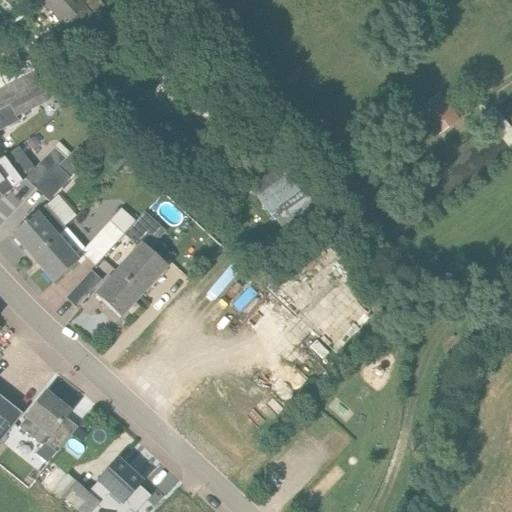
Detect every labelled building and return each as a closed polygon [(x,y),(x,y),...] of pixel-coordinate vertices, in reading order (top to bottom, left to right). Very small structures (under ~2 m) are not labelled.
[(98,0),(41,0),(73,35),(85,25),(92,33),(101,26),(93,17),(104,6),(98,0)] [(135,30),(146,46),(171,29),(160,12),(135,30)] [(151,57),(157,66),(174,53),(168,45),(151,57)] [(0,109),(10,104),(42,88),(29,62),(2,75),(0,72),(0,109)] [(10,104),(16,118),(49,102),(47,99),(43,90),(42,88),(10,104)] [(458,120),(439,93),(416,110),(436,137),(458,120)] [(0,131),(18,122),(16,118),(10,104),(0,109),(0,131)] [(89,146),(100,157),(109,147),(98,137),(89,146)] [(65,159),(63,157),(54,148),(34,169),(17,147),(3,158),(0,159),(0,199),(25,180),(34,189),(58,167),(65,159)] [(336,216),(318,189),(317,189),(313,183),(312,183),(288,153),(245,183),(267,214),(268,214),(274,221),(275,221),(291,245),(336,216)] [(118,155),(109,165),(116,172),(125,161),(118,155)] [(58,167),(69,179),(75,173),(64,161),(58,167)] [(49,202),(69,179),(58,167),(34,189),(49,202)] [(57,238),(65,229),(45,206),(36,214),(11,235),(32,259),(57,238)] [(123,235),(134,222),(121,210),(84,250),(65,229),(57,238),(32,259),(53,283),(77,262),(75,260),(80,255),(94,267),(123,235)] [(167,268),(148,250),(165,231),(143,211),(134,222),(123,234),(123,235),(94,267),(95,268),(107,255),(121,267),(117,271),(142,294),(167,268)] [(76,309),(89,294),(101,281),(90,271),(66,298),(76,309)] [(141,295),(142,294),(117,271),(95,295),(120,318),(118,315),(138,293),(141,295)] [(56,454),(76,427),(64,418),(68,413),(44,394),(18,428),(42,446),(39,450),(50,458),(56,454)] [(0,397),(0,442),(22,415),(0,397)] [(71,436),(81,444),(87,436),(77,429),(71,436)] [(92,511),(109,493),(122,504),(141,483),(117,461),(96,482),(97,483),(86,495),(66,477),(51,493),(60,501),(61,499),(75,511),(92,511)]
